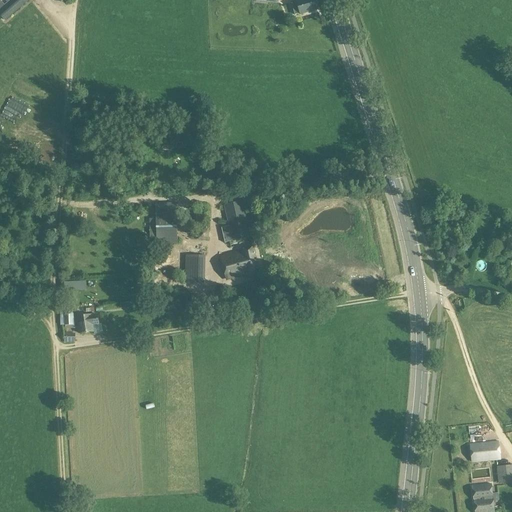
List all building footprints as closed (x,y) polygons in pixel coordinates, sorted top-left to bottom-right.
[(11,0),(5,5),(0,0),(0,14),(6,21),(30,0),(11,0)] [(292,4),(295,16),(301,14),(301,15),(318,10),(315,0),(302,0),(297,2),(297,3),(292,4)] [(20,144),(30,135),(20,122),(14,126),(16,129),(11,132),(20,144)] [(221,228),(225,244),(251,238),(243,202),(225,206),(228,226),(221,228)] [(156,205),(157,245),(178,245),(177,204),(156,205)] [(198,230),(198,241),(209,241),(209,230),(198,230)] [(249,277),(259,274),(253,247),(244,249),(245,253),(222,258),(227,280),(248,275),(249,277)] [(185,269),(204,271),(205,257),(186,256),(185,269)] [(203,286),(204,271),(185,269),(185,286),(203,286)] [(86,281),(64,283),(64,290),(86,289),(86,281)] [(153,301),(154,308),(173,305),(172,298),(153,301)] [(73,313),(77,313),(77,303),(66,303),(67,313),(73,313)] [(136,305),(117,308),(118,318),(129,317),(128,313),(137,312),(136,305)] [(73,313),(67,313),(65,314),(66,326),(73,325),(74,329),(79,328),(79,334),(94,332),(93,326),(99,325),(98,314),(92,315),(92,316),(77,318),(74,318),(73,313)] [(65,334),(65,343),(76,342),(76,334),(65,334)] [(498,443),(471,445),(473,462),(500,460),(498,443)] [(500,484),(511,482),(511,465),(498,468),(500,484)] [(472,487),(475,511),(494,511),(491,485),(472,487)]
